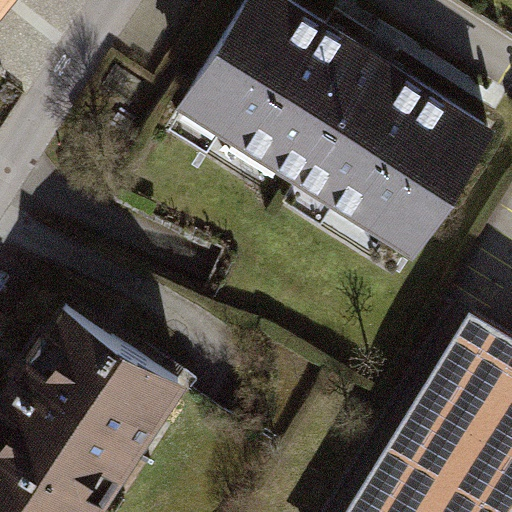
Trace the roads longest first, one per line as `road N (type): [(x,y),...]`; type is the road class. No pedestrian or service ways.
road 1 (residential): [(115,0),(0,182)]
road 2 (residential): [(404,0),(511,66)]
